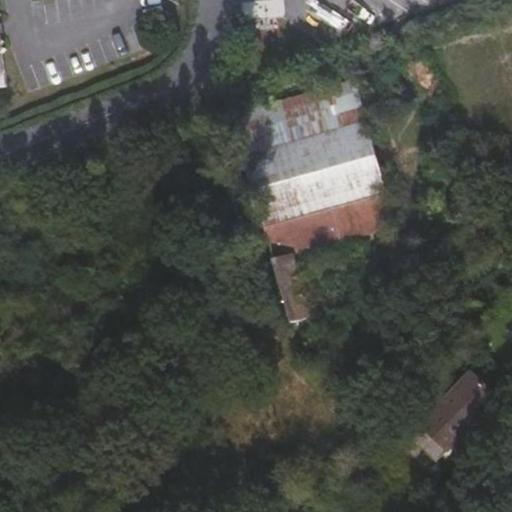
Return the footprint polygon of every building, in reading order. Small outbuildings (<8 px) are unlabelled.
[(235,67),(241,52),(232,48),(225,63),(235,67)] [(230,115),(264,226),(388,191),(356,79),(230,115)] [(388,191),(264,226),(292,325),(311,319),(293,257),(398,226),(388,191)] [(446,241),(412,249),(434,334),(463,304),(446,241)] [(449,449),(482,413),(477,408),(492,392),(470,372),(422,425),(449,449)] [(437,462),(449,449),(422,425),(410,437),(437,462)]
